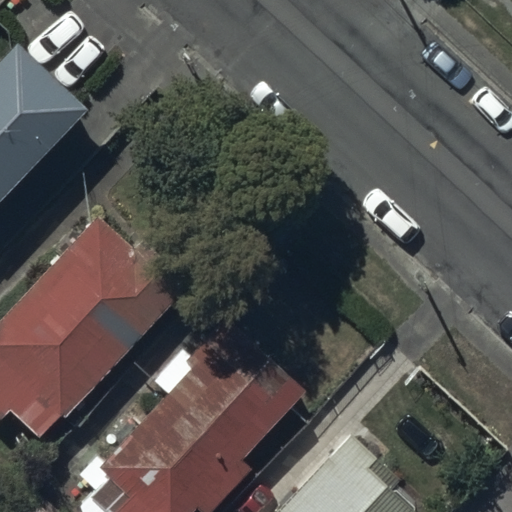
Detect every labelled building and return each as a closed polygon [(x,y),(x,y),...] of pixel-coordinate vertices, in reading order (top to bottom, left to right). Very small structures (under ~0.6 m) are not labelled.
[(0,180),(83,93),(10,25),(0,35),(0,180)] [(189,275),(139,227),(129,237),(95,205),(0,304),(0,409),(10,399),(38,426),(60,403),(65,405),(189,275)] [(299,382),(224,312),(89,456),(121,486),(106,502),(117,511),(180,511),(193,498),(204,509),(247,463),(234,451),(299,382)] [(394,469),(347,426),(269,511),(421,511),(385,479),(394,469)] [(51,511),(24,486),(0,511),(51,511)]
